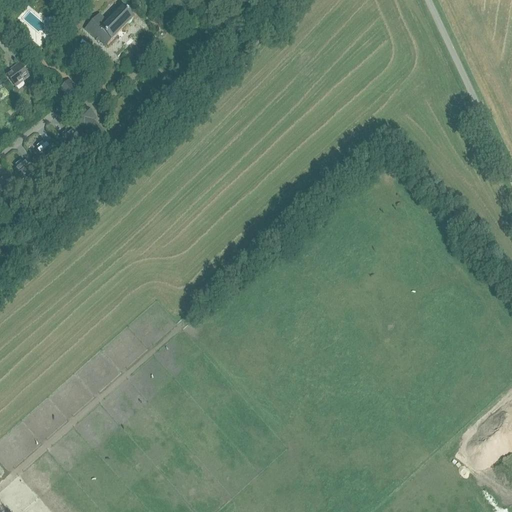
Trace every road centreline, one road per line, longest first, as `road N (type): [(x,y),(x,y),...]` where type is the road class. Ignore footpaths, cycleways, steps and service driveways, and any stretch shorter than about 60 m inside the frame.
road 1 (unclassified): [(10,269),(128,167),(297,0)]
road 2 (unclassified): [(427,0),(511,179)]
